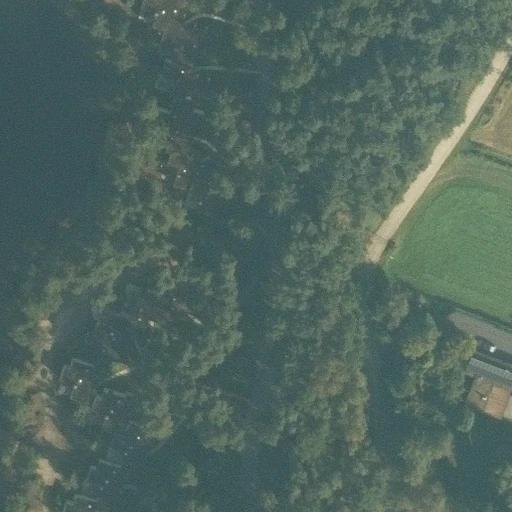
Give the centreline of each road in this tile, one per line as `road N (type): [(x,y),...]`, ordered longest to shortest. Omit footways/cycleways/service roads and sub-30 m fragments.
road 1 (unclassified): [(299,0),(345,229),(364,266)]
road 2 (unclassified): [(511,45),(364,266)]
road 3 (unclassified): [(364,266),(394,511)]
